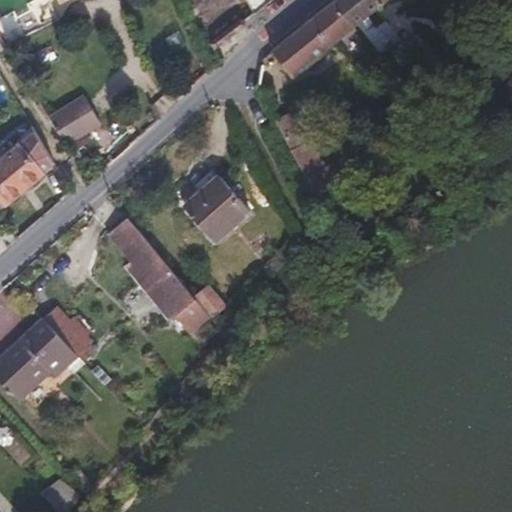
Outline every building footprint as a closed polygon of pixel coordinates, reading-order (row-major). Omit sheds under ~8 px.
[(280,0),(247,0),(258,21),(280,0)] [(355,37),(399,0),(348,0),(335,11),(355,37)] [(335,11),(266,68),(280,85),(288,79),(294,87),(355,37),(335,11)] [(338,178),(319,141),(305,152),(278,104),(260,97),(316,201),(338,178)] [(101,135),(84,108),(49,129),(65,156),(101,135)] [(43,184),(20,158),(0,175),(0,219),(1,220),(43,184)] [(232,163),(213,178),(218,184),(185,214),(217,251),(251,220),(223,189),(241,175),(232,163)] [(159,305),(177,326),(197,310),(130,228),(110,244),(145,287),(139,291),(154,309),(159,305)] [(190,342),(209,325),(197,310),(177,326),(190,342)] [(58,315),(44,327),(77,363),(90,351),(84,344),(69,328),(58,315)] [(69,328),(84,344),(88,340),(74,324),(69,328)] [(77,363),(44,327),(0,367),(0,387),(18,407),(49,378),(55,384),(77,363)]
